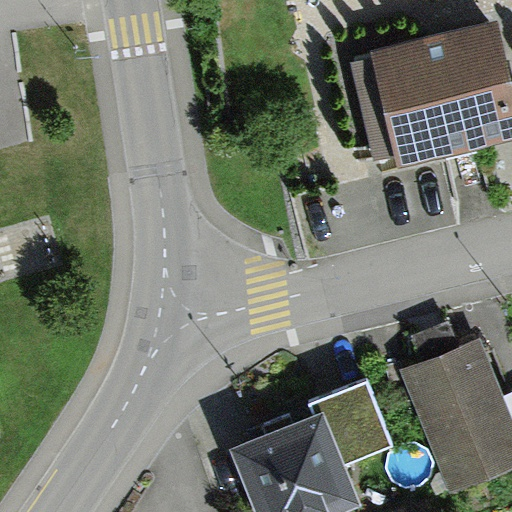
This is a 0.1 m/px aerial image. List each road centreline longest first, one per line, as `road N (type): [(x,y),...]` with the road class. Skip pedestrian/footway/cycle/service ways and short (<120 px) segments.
road 1 (residential): [(164,320),(511,248)]
road 2 (residential): [(164,320),(162,193),(131,0)]
road 3 (residential): [(56,511),(114,425),(164,320)]
